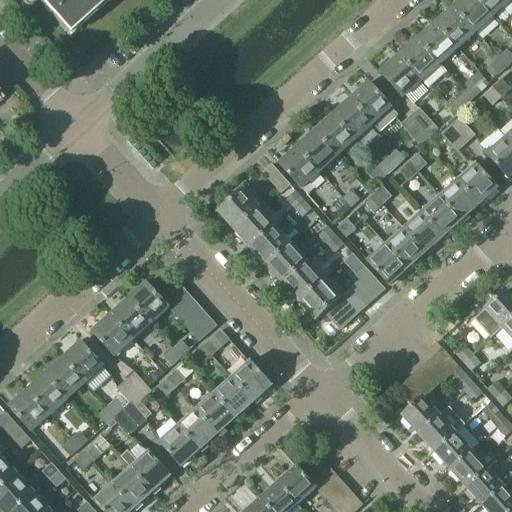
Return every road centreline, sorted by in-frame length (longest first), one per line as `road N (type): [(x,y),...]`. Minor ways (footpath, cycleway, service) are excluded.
road 1 (residential): [(157,213),(397,0)]
road 2 (residential): [(321,394),(157,213)]
road 3 (residential): [(321,394),(504,241)]
road 4 (residential): [(0,356),(157,213)]
road 5 (tertiary): [(76,125),(216,0)]
road 6 (residential): [(181,511),(321,394)]
road 7 (residential): [(430,511),(321,394)]
